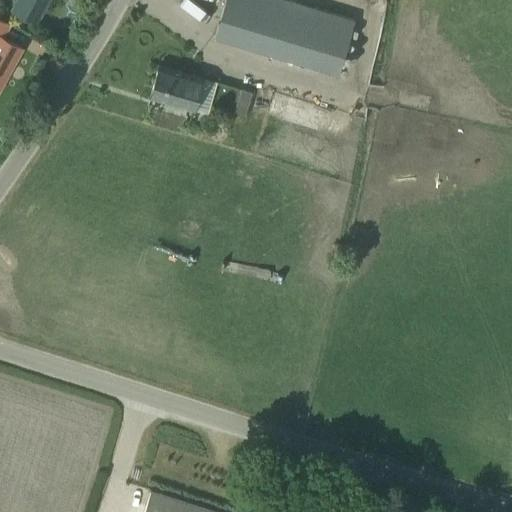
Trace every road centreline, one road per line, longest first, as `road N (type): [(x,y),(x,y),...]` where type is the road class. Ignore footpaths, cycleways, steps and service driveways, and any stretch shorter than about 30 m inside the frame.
road 1 (unclassified): [(489,511),(0,346)]
road 2 (unclassified): [(0,187),(121,0)]
